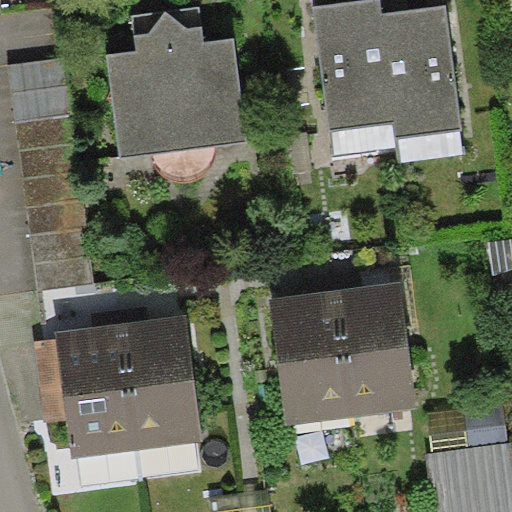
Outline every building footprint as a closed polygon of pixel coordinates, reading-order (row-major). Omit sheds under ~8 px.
[(395,122),(381,12),(380,0),(362,0),(314,6),(330,130),(395,122)] [(381,12),(395,122),(397,137),(462,128),(446,4),(381,12)] [(200,5),(166,10),(186,28),(202,26),(200,5)] [(184,148),(166,10),(150,32),(135,34),(137,49),(107,53),(120,156),(184,148)] [(150,32),(166,10),(132,13),(135,34),(150,32)] [(166,10),(184,148),(247,140),(234,37),(204,41),(202,26),(186,28),(166,10)] [(64,56),(8,64),(38,291),(95,283),(64,56)] [(511,237),(488,241),(493,276),(511,269),(511,237)] [(336,289),(352,415),(417,407),(401,281),(336,289)] [(352,415),(336,289),(270,298),(287,424),(352,415)] [(186,316),(121,324),(137,449),(201,442),(186,316)] [(72,458),(137,449),(121,324),(98,326),(54,332),(55,337),(35,340),(45,421),(67,418),(72,458)] [(505,403),(464,408),(469,447),(510,441),(505,403)] [(428,413),(433,451),(469,447),(464,408),(428,413)] [(433,451),(426,453),(434,511),(511,511),(511,441),(510,441),(469,447),(433,451)]
